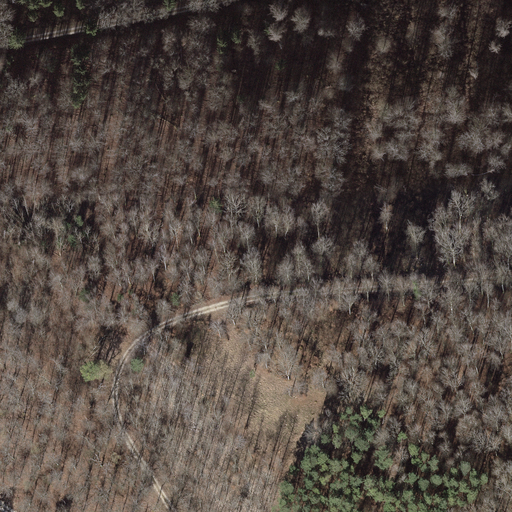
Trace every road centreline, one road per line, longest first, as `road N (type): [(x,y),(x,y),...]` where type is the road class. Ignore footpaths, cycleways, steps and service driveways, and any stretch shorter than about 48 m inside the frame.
road 1 (track): [(511,276),(251,295),(185,309),(145,331),(122,350),(112,378),(125,427),(180,511)]
road 2 (track): [(0,43),(210,0)]
